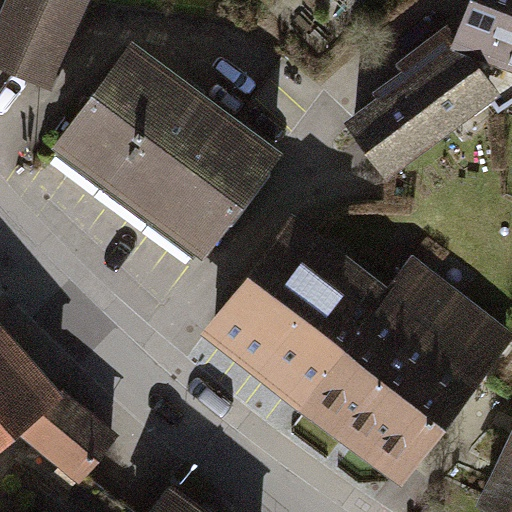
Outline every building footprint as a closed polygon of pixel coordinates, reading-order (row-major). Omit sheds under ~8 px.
[(15,0),(0,34),(0,54),(48,75),(81,0),(15,0)] [(511,0),(476,0),(457,49),(489,93),(499,108),(511,99),(511,0)] [(62,139),(205,245),(273,154),(130,48),(62,139)] [(456,48),(355,120),(388,166),(489,93),(457,49),(456,48)] [(361,330),(383,301),(285,226),(214,319),(312,393),(314,391),(361,330)] [(361,330),(455,403),(479,373),(475,369),(491,348),(493,350),(505,336),(412,264),(383,301),(361,330)] [(0,328),(0,442),(57,394),(0,328)] [(408,464),(455,403),(361,330),(314,391),(408,464)] [(111,438),(64,400),(36,434),(82,473),(111,438)] [(511,452),(488,500),(511,511),(511,452)] [(204,511),(172,488),(153,511),(204,511)]
